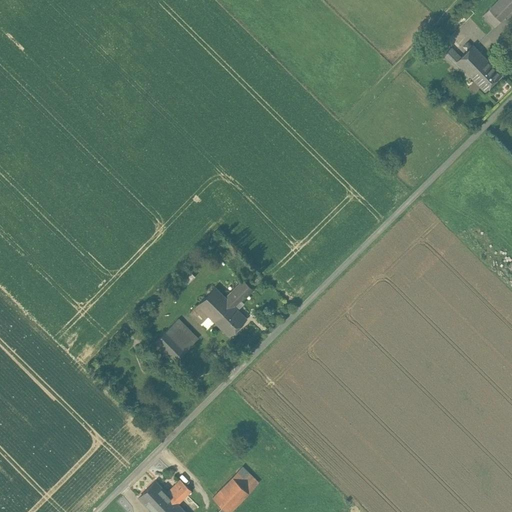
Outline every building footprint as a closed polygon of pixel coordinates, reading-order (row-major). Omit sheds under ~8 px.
[(511,0),(497,0),(489,9),(501,21),(511,8),(511,0)] [(501,21),(489,9),(482,15),(495,27),(501,21)] [(501,74),(473,45),(462,56),(456,62),(484,91),(501,74)] [(452,46),(444,53),(454,63),(456,62),(462,56),(452,46)] [(243,279),(225,296),(235,306),(252,288),(243,279)] [(225,296),(215,286),(196,305),(213,322),(228,336),(247,317),(235,306),(225,296)] [(213,322),(196,305),(189,312),(206,329),(213,322)] [(198,338),(178,317),(152,342),(172,363),(198,338)] [(259,481),(243,465),(232,475),(248,492),(259,481)] [(248,492),(232,475),(212,495),(222,506),(228,511),(248,492)] [(179,479),(170,488),(173,491),(169,494),(177,503),(178,503),(191,491),(179,479)] [(169,494),(156,481),(138,497),(152,511),(167,511),(177,503),(169,494)] [(186,511),(178,503),(177,503),(167,511),(186,511)]
